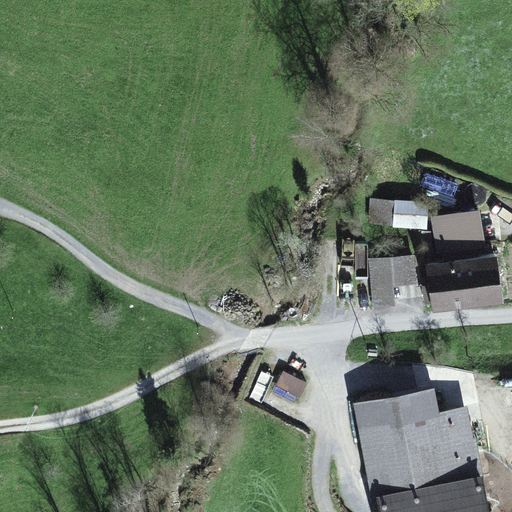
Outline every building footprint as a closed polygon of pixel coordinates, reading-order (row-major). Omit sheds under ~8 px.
[(426,227),(427,200),(370,199),(370,226),(426,227)] [(482,209),(433,212),(435,249),(484,246),(482,209)] [(511,257),(446,261),(449,301),(511,297),(511,257)] [(419,259),(373,260),(373,307),(398,307),(398,285),(419,285),(419,259)] [(342,302),(356,302),(356,277),(343,276),(342,302)] [(283,372),(275,393),(299,402),(307,380),(283,372)] [(438,395),(361,409),(376,491),(489,471),(478,409),(442,416),(438,395)] [(503,511),(499,481),(390,497),(392,511),(503,511)]
